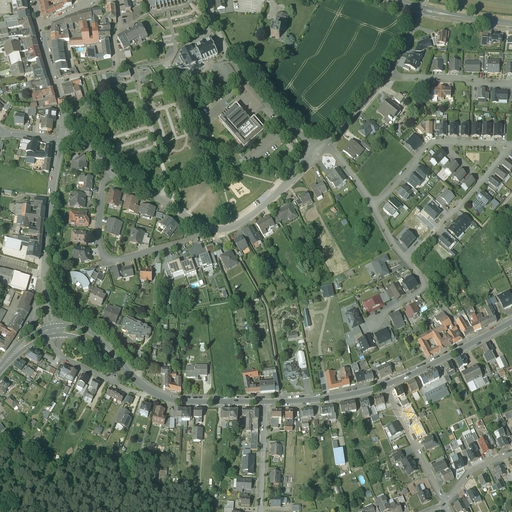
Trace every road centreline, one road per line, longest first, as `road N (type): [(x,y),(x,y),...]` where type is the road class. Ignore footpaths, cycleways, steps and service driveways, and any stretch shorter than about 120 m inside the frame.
road 1 (residential): [(107,175),(98,219),(108,266),(209,238)]
road 2 (residential): [(209,0),(236,73),(317,159)]
road 3 (residential): [(47,314),(61,147)]
road 4 (tertiary): [(511,326),(384,388)]
road 5 (residential): [(116,0),(118,68),(56,89)]
road 6 (residential): [(445,506),(384,388)]
road 7 (residential): [(511,92),(388,81)]
road 8 (tertiary): [(384,388),(264,406)]
